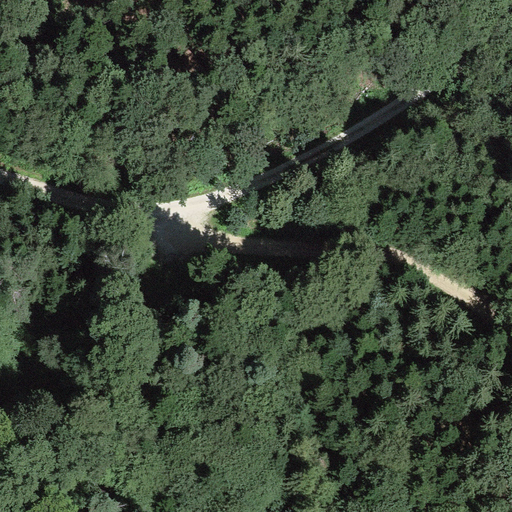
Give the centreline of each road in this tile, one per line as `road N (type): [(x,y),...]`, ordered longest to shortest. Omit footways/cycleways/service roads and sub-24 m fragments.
road 1 (track): [(511,58),(307,176),(200,205),(141,216),(0,174)]
road 2 (track): [(141,216),(213,243),(351,248),(419,269),(511,338)]
